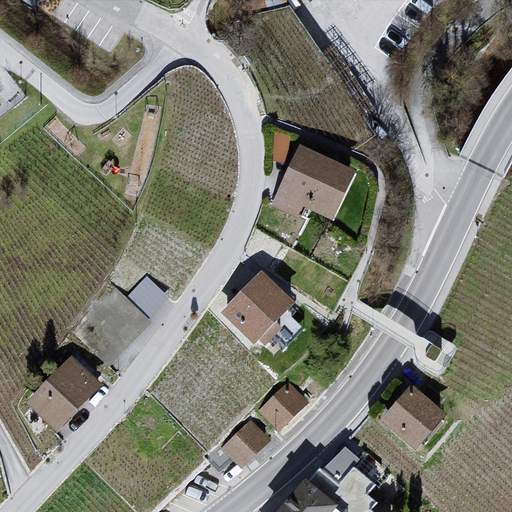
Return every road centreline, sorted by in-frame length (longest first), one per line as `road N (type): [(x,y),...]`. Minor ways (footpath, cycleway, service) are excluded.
road 1 (residential): [(15,511),(136,378),(234,233),(246,194),(247,123),(214,61),(179,36)]
road 2 (secondary): [(511,114),(379,359),(295,453),(223,511)]
